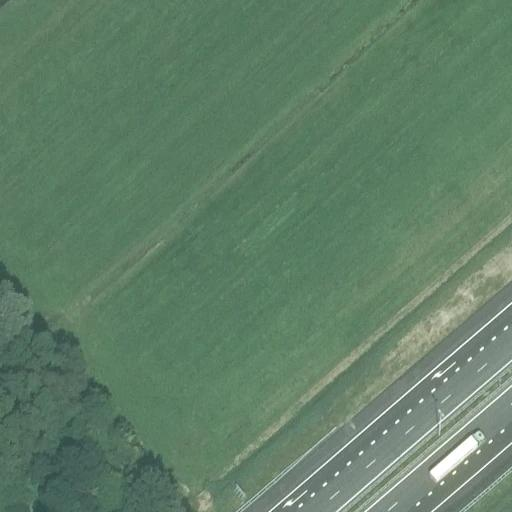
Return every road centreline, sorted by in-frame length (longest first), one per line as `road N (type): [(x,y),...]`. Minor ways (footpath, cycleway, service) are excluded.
road 1 (motorway): [(511,342),(314,511)]
road 2 (motorway): [(388,511),(511,404)]
